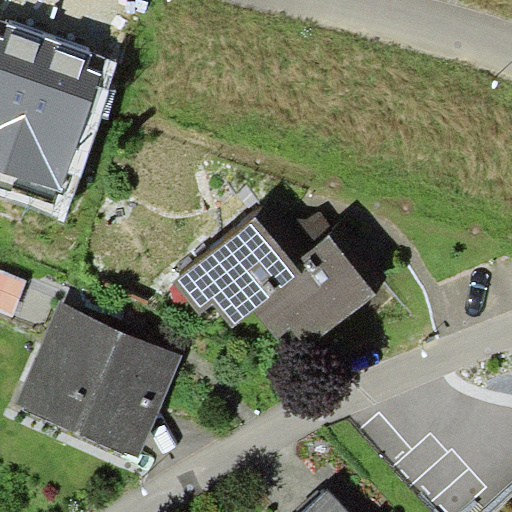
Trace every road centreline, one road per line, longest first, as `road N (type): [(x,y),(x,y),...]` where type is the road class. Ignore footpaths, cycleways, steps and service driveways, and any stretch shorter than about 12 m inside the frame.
road 1 (residential): [(511,338),(315,414),(136,511)]
road 2 (residential): [(324,0),(511,53)]
